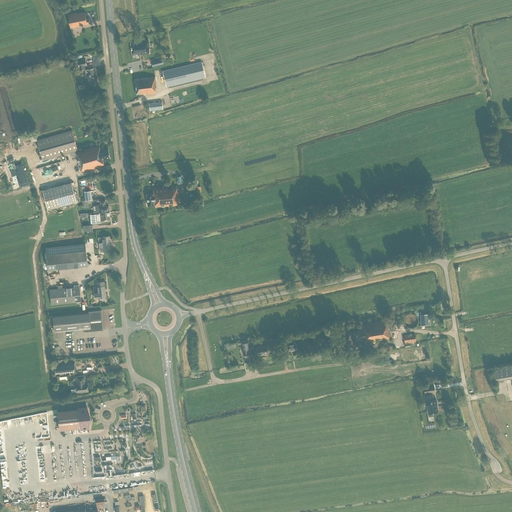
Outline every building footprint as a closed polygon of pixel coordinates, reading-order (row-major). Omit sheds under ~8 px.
[(79,26),(90,23),(89,18),(86,18),(85,12),(77,14),(76,13),(68,14),(70,28),(79,26)] [(151,48),(150,39),(137,40),(137,41),(133,41),(134,53),(138,53),(138,54),(151,53),(150,48),(151,48)] [(85,69),(84,66),(86,65),(85,59),(78,61),(80,70),(85,69)] [(163,71),(166,87),(205,77),(201,62),(163,71)] [(90,76),(91,85),(98,83),(96,76),(95,76),(94,68),(85,70),(86,77),(90,76)] [(156,93),(155,88),(156,88),(155,77),(135,79),(136,94),(145,93),(145,94),(156,93)] [(149,103),(150,110),(163,109),(162,102),(149,103)] [(100,152),(99,146),(78,152),(72,130),(37,140),(43,160),(71,152),(72,157),(76,156),(81,172),(104,165),(103,160),(110,158),(108,149),(100,152)] [(48,209),(77,201),(71,182),(43,190),(48,209)] [(160,204),(161,206),(180,204),(178,191),(177,191),(176,186),(153,188),(153,193),(146,194),(148,205),(160,204)] [(106,207),(106,200),(100,201),(101,210),(96,210),(97,213),(99,213),(109,212),(109,206),(106,207)] [(99,221),(110,220),(109,212),(99,213),(99,214),(90,214),(91,224),(97,223),(97,221),(99,221)] [(110,251),(110,247),(109,236),(102,237),(103,243),(99,243),(100,252),(104,252),(110,251)] [(87,266),(85,244),(45,248),(48,270),(87,266)] [(99,300),(105,301),(105,297),(106,297),(104,286),(104,281),(96,282),(96,287),(97,287),(98,293),(94,293),(95,298),(99,298),(99,300)] [(50,290),(51,305),(81,302),(79,287),(62,288),(62,285),(58,286),(58,289),(50,290)] [(53,316),(54,332),(82,329),(85,331),(103,330),(101,310),(88,311),(88,313),(53,316)] [(405,318),(404,321),(405,325),(408,328),(412,329),(416,327),(418,324),(418,320),(416,316),(412,315),(408,315),(405,318)] [(392,339),(390,331),(395,331),(394,325),(389,325),(389,321),(361,325),(362,330),(353,332),(354,340),(363,339),(364,345),(384,342),(384,340),(392,339)] [(404,335),(405,343),(416,342),(415,334),(404,335)] [(250,350),(250,348),(249,345),(248,345),(247,340),(242,341),(244,351),(245,358),(252,356),(251,355),(250,350)] [(287,347),(288,351),(296,350),(295,344),(295,341),(286,343),(284,343),(283,340),(279,341),(281,349),(285,348),(287,347)] [(254,348),(254,347),(250,348),(250,350),(251,355),(255,354),(255,356),(268,354),(267,346),(254,348)] [(75,373),(74,363),(54,365),(55,375),(75,373)] [(495,381),(511,377),(511,365),(493,368),(495,381)] [(85,381),(84,376),(76,376),(77,384),(76,385),(76,393),(88,391),(88,383),(85,384),(84,381),(85,381)] [(436,399),(434,400),(433,394),(424,396),(425,404),(426,404),(428,414),(438,412),(437,404),(436,399)] [(88,433),(89,433),(91,420),(90,415),(86,403),(85,403),(87,408),(78,409),(77,406),(77,410),(58,412),(59,430),(79,428),(80,432),(80,429),(89,428),(88,433)] [(130,486),(121,488),(123,501),(130,500),(138,499),(137,494),(148,492),(149,494),(150,492),(150,487),(145,488),(141,491),(141,488),(138,488),(138,486),(132,490),(131,490),(132,494),(131,494),(131,493),(127,493),(130,491),(130,486)]
